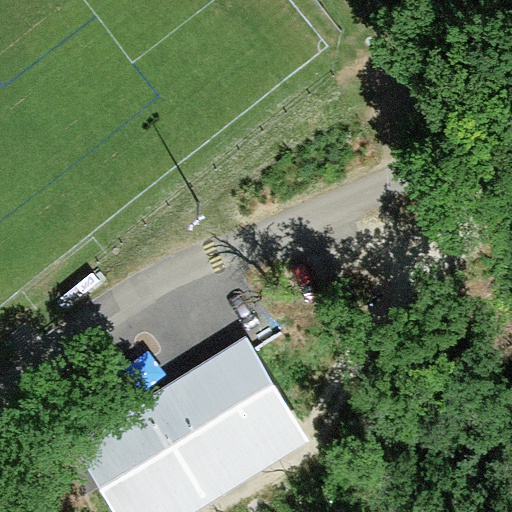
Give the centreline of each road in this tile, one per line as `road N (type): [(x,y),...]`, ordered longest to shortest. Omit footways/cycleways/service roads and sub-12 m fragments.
road 1 (track): [(118,327),(434,153),(511,120)]
road 2 (residential): [(0,423),(118,327)]
